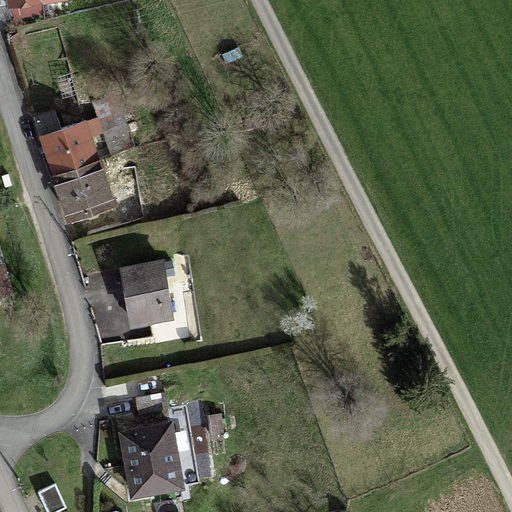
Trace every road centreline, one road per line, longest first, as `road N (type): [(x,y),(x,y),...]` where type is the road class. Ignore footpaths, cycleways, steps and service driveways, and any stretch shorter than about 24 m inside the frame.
road 1 (track): [(263,0),(511,500)]
road 2 (residential): [(0,445),(76,396),(86,355),(4,74)]
